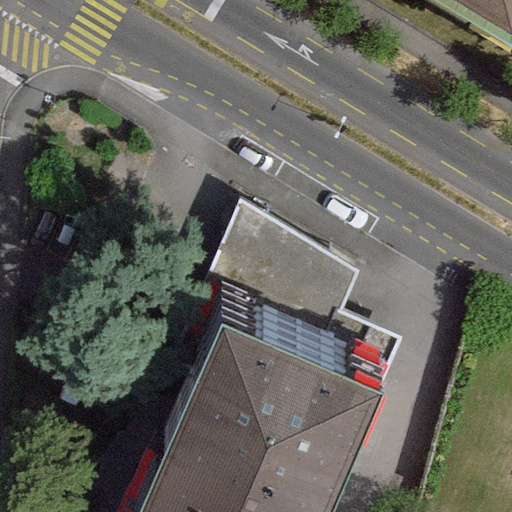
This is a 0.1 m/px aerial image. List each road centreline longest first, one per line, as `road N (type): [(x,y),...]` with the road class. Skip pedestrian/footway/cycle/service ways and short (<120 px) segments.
road 1 (primary): [(49,0),(511,276)]
road 2 (primary): [(511,181),(213,0)]
